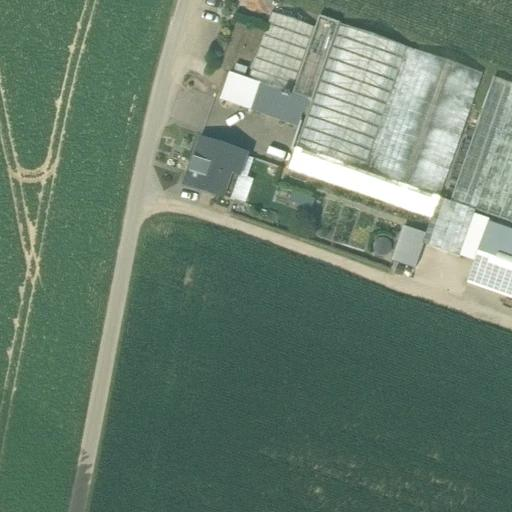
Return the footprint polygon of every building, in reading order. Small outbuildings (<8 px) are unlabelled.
[(315,28),(271,12),(248,79),(292,95),(315,28)] [(315,28),(292,95),(294,96),(308,100),(303,114),(308,116),(339,24),(319,17),(315,28)] [(308,116),(296,149),(364,172),(407,48),(339,24),(308,116)] [(415,50),(372,175),(440,199),(483,74),(415,50)] [(221,99),(239,106),(248,79),(230,73),(221,99)] [(511,83),(494,78),(450,202),(475,211),(511,223),(511,83)] [(292,95),(248,79),(239,106),(285,122),(294,96),(292,95)] [(308,100),(294,96),(285,122),(298,127),(303,114),(308,100)] [(246,155),(201,140),(186,185),(222,197),(230,172),(239,175),(246,155)] [(364,172),(296,149),(289,170),(431,220),(426,234),(422,244),(423,244),(460,256),(475,211),(450,202),(440,199),(372,175),(364,172)] [(511,230),(488,222),(467,284),(511,299),(511,230)] [(404,227),(392,261),(415,269),(423,244),(422,244),(426,234),(404,227)]
